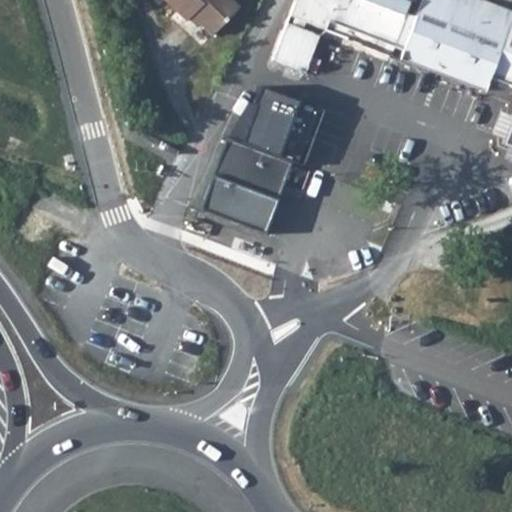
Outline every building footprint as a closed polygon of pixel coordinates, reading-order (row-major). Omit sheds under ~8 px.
[(164,0),(185,20),(187,19),(191,15),(200,24),(210,34),(238,6),(231,0),(164,0)] [(357,0),(295,0),(290,16),(326,30),(389,54),(390,54),(393,47),(404,18),(402,17),(357,0)] [(357,0),(402,17),(408,0),(357,0)] [(419,0),(413,17),(400,50),(486,83),(488,78),(511,87),(511,13),(478,0),(419,0)] [(404,18),(393,47),(400,50),(413,17),(405,14),(404,18)] [(200,24),(191,15),(187,19),(196,28),(200,24)] [(286,23),(319,35),(326,30),(290,16),(290,17),(289,17),(286,23)] [(319,35),(286,23),(272,60),(304,73),(319,35)] [(486,83),(400,50),(398,57),(484,90),(486,83)] [(511,108),(498,145),(511,149),(511,108)] [(289,162),(224,137),(197,209),(262,234),(289,162)]
